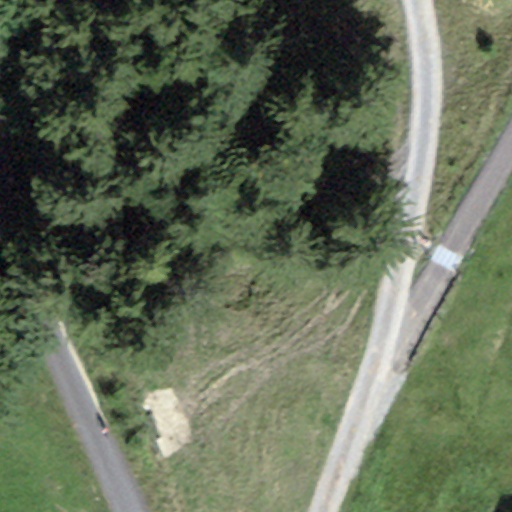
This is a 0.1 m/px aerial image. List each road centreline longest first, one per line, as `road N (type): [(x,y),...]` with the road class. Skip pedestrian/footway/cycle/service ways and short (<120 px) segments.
road 1 (track): [(412,0),(429,89),(414,213),(360,371),(324,511)]
road 2 (track): [(0,119),(28,256),(128,511)]
road 3 (track): [(360,371),(511,137)]
